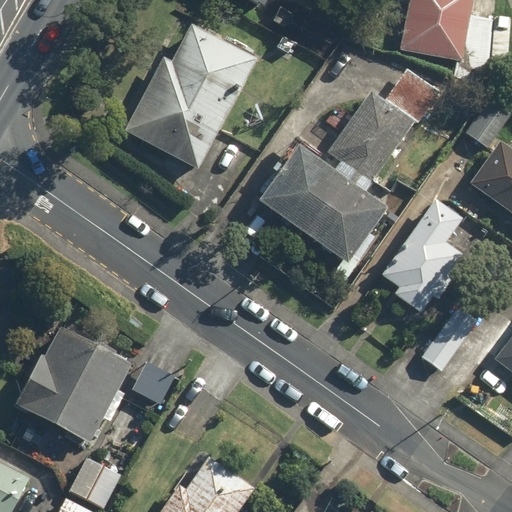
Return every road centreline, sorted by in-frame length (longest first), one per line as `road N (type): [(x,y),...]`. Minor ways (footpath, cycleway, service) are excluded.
road 1 (residential): [(500,511),(0,157)]
road 2 (primary): [(59,0),(0,109)]
